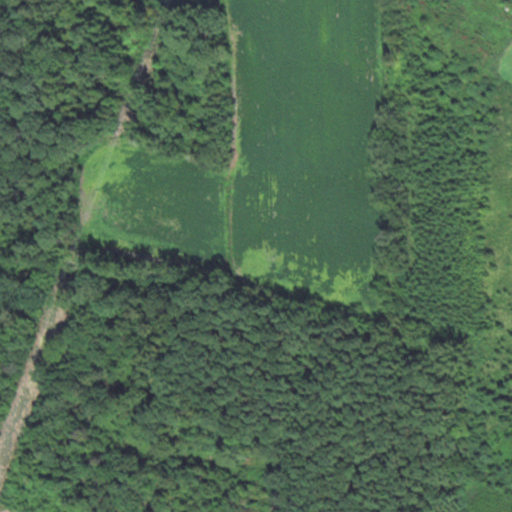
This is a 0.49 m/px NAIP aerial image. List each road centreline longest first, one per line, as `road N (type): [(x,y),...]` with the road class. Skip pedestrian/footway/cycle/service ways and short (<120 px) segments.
road 1 (residential): [(0,278),(34,208),(111,192),(202,135),(310,188),(384,245),(330,437),(256,511)]
road 2 (residential): [(330,437),(202,441),(75,409),(0,403)]
